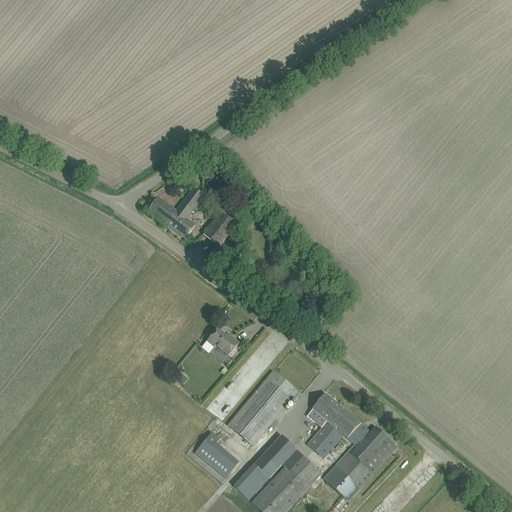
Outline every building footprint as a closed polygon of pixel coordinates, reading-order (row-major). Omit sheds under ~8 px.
[(189,217),(204,197),(193,189),(176,211),(158,197),(149,209),(167,223),(166,225),(185,240),(196,225),(189,220),(191,218),(189,217)] [(231,221),(221,213),(203,235),(218,248),(243,218),(237,213),(231,221)] [(207,342),(214,348),(216,347),(229,357),(239,344),(232,338),(231,340),(217,329),(207,342)] [(250,365),(259,369),(262,363),(253,359),(250,365)] [(227,427),(252,448),(298,393),(273,372),(227,427)] [(307,446),(323,460),(341,440),(344,442),(360,424),(326,395),(311,411),(326,424),(307,446)] [(328,511),(344,511),(350,505),(349,504),(398,448),(375,428),(371,433),(360,424),(344,442),(354,450),(325,483),(341,497),(328,511)] [(194,454),(225,480),(238,464),(215,445),(219,441),(211,434),(194,454)] [(263,455),(278,470),(296,450),(281,436),(263,455)] [(251,504),(260,511),(286,511),(322,475),(297,451),(283,467),(284,468),(251,504)]
